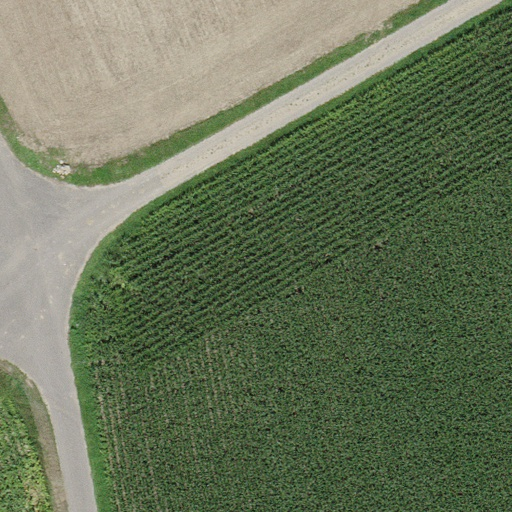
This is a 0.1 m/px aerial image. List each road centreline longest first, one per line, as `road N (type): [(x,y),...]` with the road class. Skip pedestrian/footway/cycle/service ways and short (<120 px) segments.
road 1 (track): [(0,291),(39,258),(489,0)]
road 2 (track): [(84,511),(39,258),(0,169)]
